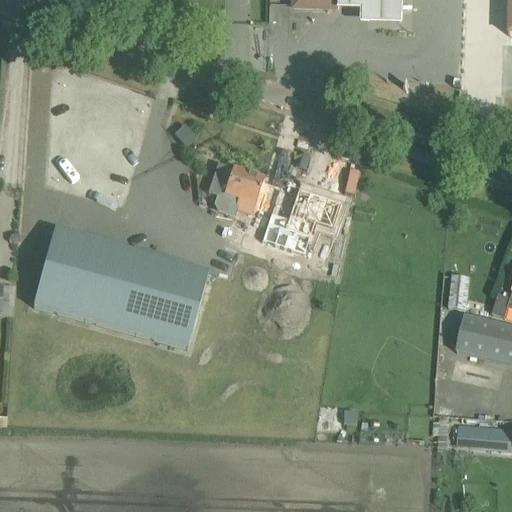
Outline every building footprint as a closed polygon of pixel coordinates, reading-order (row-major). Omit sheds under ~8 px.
[(333,11),(334,1),(333,0),(293,0),(293,10),(333,11)] [(403,29),(403,0),(338,0),(338,13),(361,13),(361,28),(403,29)] [(185,128),(173,138),(184,150),(196,139),(185,128)] [(237,213),(251,218),(263,182),(233,172),(225,195),(217,199),(214,207),(218,215),(234,221),(237,213)] [(294,188),(292,192),(275,186),(256,238),(274,244),(299,253),(311,218),(328,224),(335,202),(294,188)] [(33,310),(187,352),(208,275),(54,233),(33,310)] [(452,278),(448,311),(466,313),(470,281),(452,278)] [(0,318),(13,320),(15,289),(3,288),(3,287),(0,286),(0,318)] [(474,302),(472,311),(485,314),(487,305),(474,302)] [(456,355),(511,367),(511,330),(464,319),(456,355)] [(437,453),(448,453),(449,419),(438,419),(437,453)] [(511,431),(459,427),(457,449),(511,453),(511,431)]
